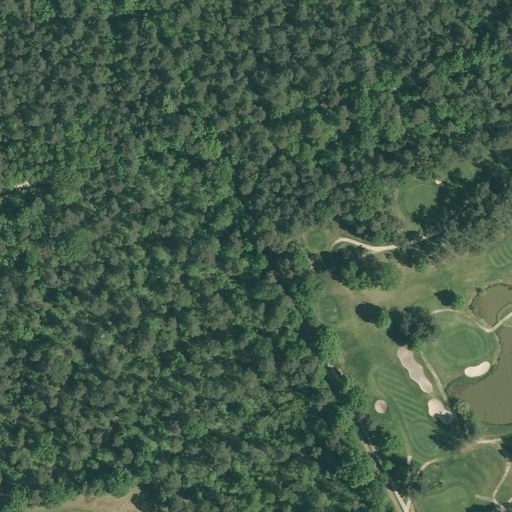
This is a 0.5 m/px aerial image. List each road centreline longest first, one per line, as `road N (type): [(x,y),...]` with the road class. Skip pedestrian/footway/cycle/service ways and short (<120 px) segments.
road 1 (track): [(215,133),(399,511)]
road 2 (track): [(511,56),(236,127)]
road 3 (track): [(215,133),(0,189)]
